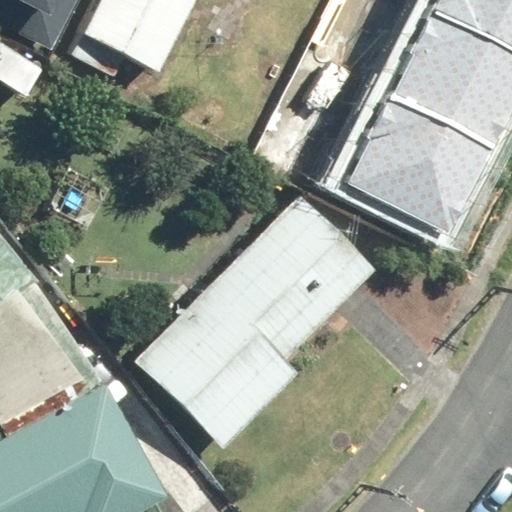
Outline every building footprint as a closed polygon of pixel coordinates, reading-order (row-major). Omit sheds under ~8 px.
[(0,0),(0,18),(36,38),(56,0),(0,0)] [(133,72),(166,0),(91,0),(71,43),(133,72)] [(511,113),(511,0),(444,0),(352,186),(452,235),(511,113)] [(30,67),(0,51),(0,92),(14,100),(30,67)] [(277,194),(113,357),(209,453),(373,290),(277,194)] [(0,429),(82,375),(20,281),(0,294),(0,429)] [(93,393),(0,438),(0,511),(141,511),(149,508),(93,393)]
